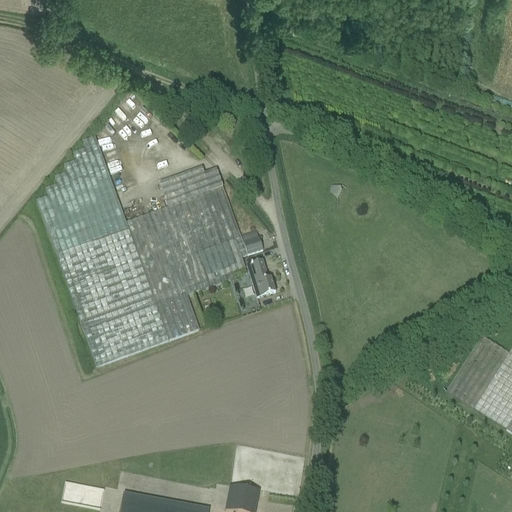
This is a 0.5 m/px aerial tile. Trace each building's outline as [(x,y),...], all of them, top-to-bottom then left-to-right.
[(126,224),(95,139),(82,144),(85,151),(73,156),(76,163),(63,167),(66,175),(54,179),(57,186),(45,191),(48,199),(36,203),(96,368),(199,331),(187,297),(229,282),(235,280),(233,275),(245,270),(241,258),(253,255),(262,252),(258,239),(242,244),(216,171),(204,175),(201,169),(192,173),(160,184),(168,209),(126,224)] [(328,195),(338,197),(340,188),(331,185),(328,195)] [(262,262),(246,267),(256,300),(275,294),(270,279),(267,280),(262,262)] [(208,301),(198,305),(204,321),(214,317),(208,301)] [(511,348),(508,355),(481,338),(445,394),(511,436),(511,348)] [(61,503),(100,509),(103,490),(64,483),(61,503)] [(254,511),(259,493),(229,487),(225,511),(226,511),(254,511)] [(208,511),(123,495),(119,511),(208,511)]
